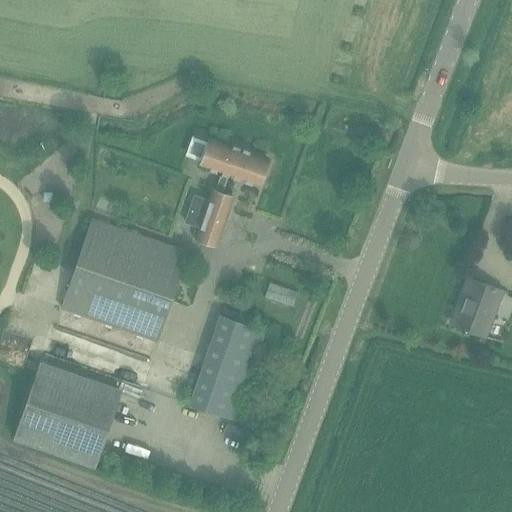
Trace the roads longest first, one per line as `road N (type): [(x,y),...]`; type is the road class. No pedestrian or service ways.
road 1 (tertiary): [(281,511),(405,162)]
road 2 (tertiary): [(405,162),(465,0)]
